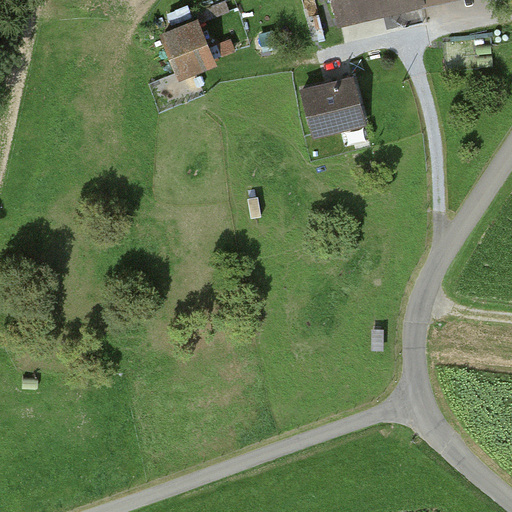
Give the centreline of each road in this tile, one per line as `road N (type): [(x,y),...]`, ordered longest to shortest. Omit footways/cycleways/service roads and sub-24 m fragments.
road 1 (unclassified): [(114,511),(422,404)]
road 2 (unclassified): [(511,157),(440,263),(424,302),(416,328),(422,404)]
road 3 (track): [(440,263),(439,148),(402,39)]
road 4 (track): [(327,56),(511,15)]
road 5 (unclassified): [(422,404),(442,438),(511,499)]
